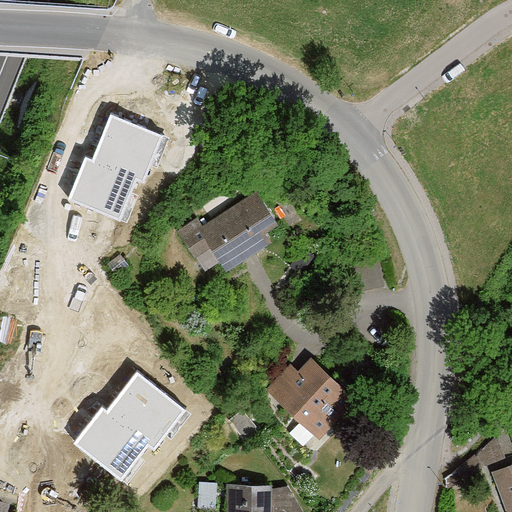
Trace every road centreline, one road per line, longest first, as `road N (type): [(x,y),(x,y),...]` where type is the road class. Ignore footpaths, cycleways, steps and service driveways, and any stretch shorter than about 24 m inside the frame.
road 1 (tertiary): [(354,131),(406,209),(430,287),(433,398),(415,511)]
road 2 (tertiary): [(127,35),(260,69),(354,131)]
road 3 (residential): [(511,11),(354,131)]
road 4 (tertiary): [(0,25),(127,35)]
